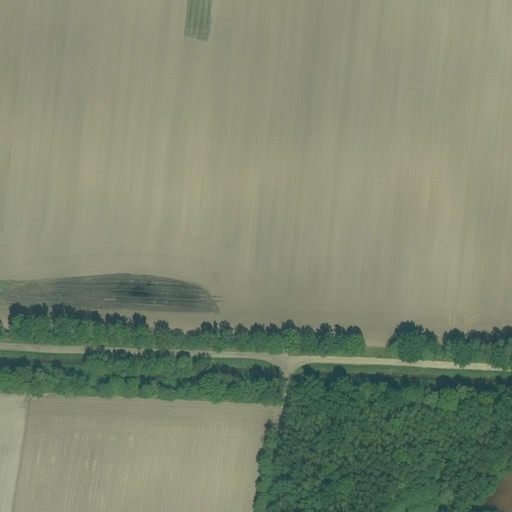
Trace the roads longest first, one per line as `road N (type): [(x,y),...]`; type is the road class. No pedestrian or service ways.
road 1 (unclassified): [(270,511),(289,379),(276,354),(0,342)]
road 2 (track): [(511,364),(318,354),(282,361)]
